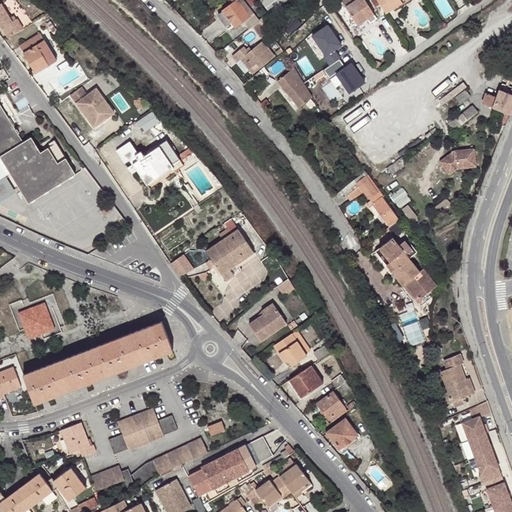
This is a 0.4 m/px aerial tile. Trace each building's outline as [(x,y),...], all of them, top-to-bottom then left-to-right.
[(244,0),(229,0),(232,4),(223,11),(232,22),(235,27),(243,21),(248,27),(250,29),(260,21),(254,13),(250,7),(244,0)] [(259,0),(264,9),(280,0),(259,0)] [(357,0),(346,7),(358,26),(367,20),(370,24),(377,19),(365,0),(357,0)] [(377,0),(386,14),(393,9),(391,5),(398,0),(377,0)] [(398,0),(391,5),(393,9),(402,3),(400,0),(398,0)] [(0,2),(0,23),(7,37),(27,26),(22,17),(16,20),(12,22),(10,19),(1,2),(0,2)] [(226,26),(232,22),(223,11),(218,15),(226,26)] [(297,31),(303,37),(319,22),(314,16),(299,30),(297,31)] [(297,31),(299,30),(289,17),(279,25),(289,38),(297,31)] [(367,20),(358,26),(361,30),(370,24),(367,20)] [(50,21),(47,23),(53,32),(57,29),(50,21)] [(328,25),(313,36),(326,55),(324,56),(330,65),(324,70),(330,78),(337,73),(344,84),(346,83),(352,92),(365,83),(351,63),(346,67),(340,59),(341,58),(335,50),(342,45),(328,25)] [(236,36),(238,38),(250,29),(248,27),(236,36)] [(40,33),(18,45),(35,73),(56,60),(40,33)] [(265,67),(275,59),(261,41),(248,52),(242,45),(231,55),(236,61),(240,58),(254,76),(261,70),(265,67)] [(313,98),(297,71),(294,68),(277,82),(299,108),(313,98)] [(254,76),(244,84),(249,91),(267,77),(261,70),(254,76)] [(465,90),(467,88),(464,83),(440,100),(444,106),(462,92),(465,90)] [(87,95),(82,88),(71,95),(76,102),(94,129),(104,122),(100,116),(111,108),(97,88),(87,95)] [(501,124),(505,126),(510,114),(511,109),(511,94),(510,94),(500,90),(497,97),(485,93),(484,98),(482,104),(491,107),(505,113),(501,124)] [(261,104),(265,108),(271,103),(267,99),(261,104)] [(0,157),(28,203),(75,174),(56,143),(41,152),(31,137),(23,142),(0,104),(0,157)] [(458,117),(463,124),(478,112),(475,109),(473,106),(458,117)] [(115,114),(111,108),(100,116),(104,122),(115,114)] [(152,111),(136,122),(143,132),(159,122),(152,111)] [(453,131),(463,124),(458,117),(448,124),(453,131)] [(116,150),(125,163),(130,160),(137,170),(145,182),(170,165),(177,175),(180,173),(178,169),(183,166),(166,140),(144,156),(140,152),(138,153),(130,142),(116,150)] [(183,158),(193,151),(189,147),(180,154),(183,158)] [(475,150),(454,152),(439,164),(449,176),(458,169),(477,168),(475,150)] [(130,160),(125,163),(132,173),(137,170),(130,160)] [(380,212),(390,226),(399,219),(387,203),(378,188),(373,180),(365,171),(333,197),(337,204),(347,197),(346,195),(359,185),(372,202),(368,205),(376,215),(380,212)] [(226,280),(234,274),(230,268),(237,263),(254,252),(238,229),(206,251),(226,280)] [(416,254),(406,240),(400,245),(393,237),(379,248),(395,268),(391,271),(402,285),(405,283),(415,297),(418,302),(422,300),(420,298),(437,285),(424,268),(420,271),(410,259),(416,254)] [(408,239),(406,240),(416,254),(418,252),(408,239)] [(184,252),(170,262),(180,276),(194,267),(184,252)] [(230,268),(234,274),(242,270),(237,263),(230,268)] [(454,277),(455,270),(452,272),(446,277),(454,280),(454,277)] [(45,302),(18,312),(28,340),(56,330),(45,302)] [(246,320),(259,341),(285,324),(272,304),(246,320)] [(93,347),(23,374),(35,404),(105,378),(174,351),(162,321),(93,347)] [(291,334),(305,353),(309,350),(296,330),(291,334)] [(281,340),(274,345),(286,361),(288,360),(292,365),(306,355),(305,353),(291,334),(281,340)] [(319,359),(329,353),(325,347),(324,346),(315,352),(319,359)] [(460,354),(444,360),(447,369),(440,371),(448,391),(444,393),(447,403),(452,401),(454,406),(465,402),(463,397),(472,393),(466,379),(460,364),(463,363),(460,354)] [(302,396),(322,383),(311,365),(302,371),(295,376),(290,379),(302,396)] [(14,385),(20,383),(14,366),(0,371),(0,399),(6,398),(5,394),(16,390),(14,385)] [(332,381),(337,387),(340,385),(344,381),(346,381),(341,375),(332,381)] [(469,378),(466,379),(472,393),(475,392),(469,378)] [(290,379),(287,381),(301,401),(324,386),(322,383),(302,396),(290,379)] [(349,388),(344,381),(340,385),(345,391),(349,388)] [(318,402),(332,422),(336,419),(347,411),(332,391),(318,402)] [(349,409),(356,404),(353,400),(347,405),(349,409)] [(123,434),(109,440),(114,454),(129,448),(129,450),(164,436),(164,434),(177,429),(172,415),(158,420),(154,408),(118,421),(123,434)] [(511,511),(511,507),(479,416),(461,423),(480,475),(478,476),(481,483),(483,482),(493,511),(511,511)] [(327,433),(339,449),(357,434),(355,432),(345,418),(326,432),(327,433)] [(222,421),(208,426),(212,435),(226,430),(222,421)] [(84,441),(89,440),(82,422),(60,430),(70,454),(80,450),(83,457),(96,451),(93,444),(91,445),(87,447),(84,441)] [(339,449),(335,452),(338,455),(362,437),(359,434),(357,435),(357,434),(339,449)] [(134,478),(141,487),(144,485),(155,476),(187,462),(208,452),(202,438),(176,450),(146,463),(133,474),(134,478)] [(295,450),(291,444),(286,446),(291,453),(295,450)] [(246,445),(239,448),(244,459),(248,467),(256,464),(246,445)] [(197,492),(208,486),(211,485),(213,488),(226,482),(250,470),(248,467),(244,459),(239,448),(202,467),(203,469),(189,476),(197,492)] [(276,458),(278,462),(291,454),(287,449),(282,452),(283,454),(276,458)] [(291,491),(296,497),(302,493),(301,491),(299,488),(310,480),(297,464),(280,476),(291,491)] [(133,483),(128,469),(121,472),(119,466),(90,477),(96,492),(125,481),(127,488),(133,483)] [(69,501),(87,488),(71,467),(53,481),(59,488),(69,501)] [(25,511),(36,504),(54,491),(46,482),(40,472),(6,498),(0,502),(0,503),(6,511),(25,511)] [(284,497),(291,491),(280,476),(272,482),(270,479),(256,489),(268,506),(282,495),(284,497)] [(59,488),(53,481),(51,478),(46,482),(54,491),(59,488)] [(176,478),(156,489),(168,511),(180,511),(191,506),(176,478)] [(299,488),(301,491),(312,484),(310,480),(299,488)] [(269,508),(284,497),(282,495),(268,506),(269,508)] [(247,511),(238,498),(219,511),(247,511)] [(124,499),(105,509),(103,510),(98,511),(146,511),(141,502),(128,508),(124,499)]
